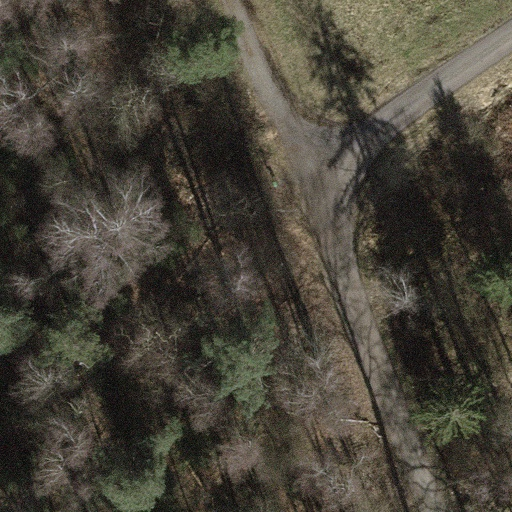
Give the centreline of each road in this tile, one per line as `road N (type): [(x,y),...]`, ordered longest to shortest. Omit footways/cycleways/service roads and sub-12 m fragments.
road 1 (track): [(422,511),(300,192)]
road 2 (track): [(511,39),(300,192)]
road 3 (track): [(300,192),(232,0)]
